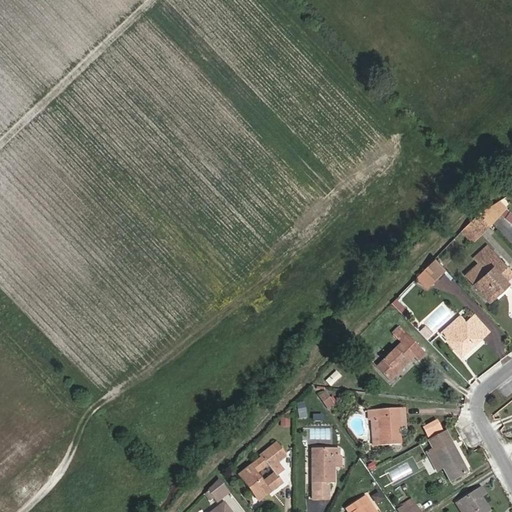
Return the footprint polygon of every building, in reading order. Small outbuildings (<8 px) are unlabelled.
[(504,220),(496,211),(481,220),(492,232),(504,220)] [(476,247),(492,232),(481,220),(472,231),(466,237),(476,247)] [(487,247),(474,260),(480,266),(488,274),(501,262),(487,247)] [(511,273),(501,262),(488,274),(480,266),(467,278),(488,300),(495,293),(499,297),(509,287),(506,283),(511,276),(511,273)] [(430,295),(447,277),(437,266),(420,284),(430,295)] [(391,303),(403,316),(408,311),(396,298),(391,303)] [(489,334),(474,319),(467,327),(449,344),(463,359),(489,334)] [(461,321),(443,338),(449,344),(467,327),(461,321)] [(394,339),(398,343),(406,336),(402,332),(394,339)] [(419,366),(427,359),(406,336),(398,343),(372,364),(390,385),(404,373),(400,368),(405,364),(408,366),(414,361),(419,366)] [(333,387),(341,374),(334,370),(325,383),(333,387)] [(336,405),(330,397),(324,401),(330,409),(336,405)] [(298,418),(306,417),(304,402),(295,403),(298,418)] [(411,436),(410,414),(402,415),(402,437),(411,436)] [(372,415),(372,424),(376,424),(383,424),(384,450),(403,450),(402,437),(402,415),(372,415)] [(376,424),(376,450),(384,450),(383,424),(376,424)] [(426,432),(432,443),(446,434),(440,424),(426,432)] [(447,436),(432,444),(434,449),(450,441),(447,436)] [(456,447),(454,448),(450,441),(434,449),(452,486),(470,477),(456,447)] [(265,459),(267,460),(244,480),(265,506),(288,487),(282,481),(288,475),(280,467),(290,460),(279,446),(265,459)] [(339,463),(339,455),(318,456),(319,499),(331,500),(331,489),(335,489),(336,463),(339,463)] [(220,507),(233,497),(225,486),(218,493),(213,498),(220,507)] [(489,499),(484,491),(465,504),(470,511),(491,511),(485,502),(489,499)] [(351,510),(352,511),(369,511),(375,508),(369,498),(351,510)] [(400,511),(412,511),(420,507),(417,501),(400,511)]
